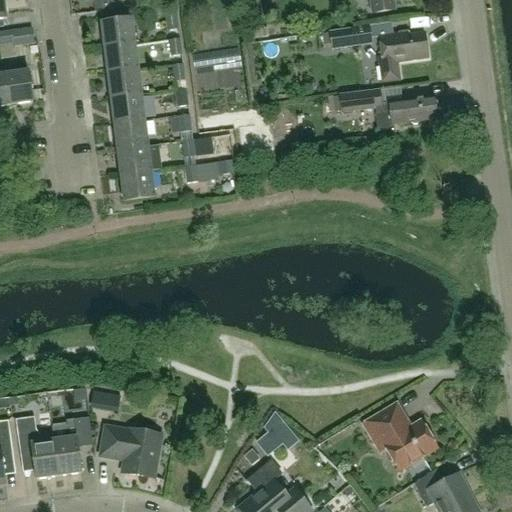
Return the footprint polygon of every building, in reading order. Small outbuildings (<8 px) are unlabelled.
[(392,0),(370,0),(372,15),(394,12),(392,0)] [(176,14),(165,16),(168,32),(178,31),(176,14)] [(104,50),(135,46),(132,20),(100,24),(104,50)] [(396,34),(396,24),(374,25),(375,35),(396,34)] [(328,32),(328,34),(331,51),(372,45),(369,26),(328,32)] [(34,44),(32,29),(11,32),(13,42),(14,47),(34,44)] [(382,64),(379,65),(381,84),(400,81),(398,64),(428,60),(425,35),(409,37),(409,34),(379,37),(382,64)] [(179,40),(169,42),(171,58),(181,57),(179,40)] [(107,75),(138,71),(135,46),(104,50),(107,75)] [(182,66),(172,67),(174,83),(184,82),(182,66)] [(110,101),(141,97),(138,71),(107,75),(110,101)] [(3,76),(7,106),(32,102),(28,72),(3,76)] [(185,91),(175,92),(177,109),(187,107),(185,91)] [(434,102),(434,98),(388,104),(389,105),(381,106),(379,92),(340,97),(342,113),(375,109),(376,116),(375,116),(378,132),(393,130),(392,126),(411,123),(413,126),(417,126),(419,123),(437,120),(436,113),(438,110),(437,104),(434,102)] [(141,97),(110,101),(113,126),(144,122),(141,97)] [(191,133),(188,116),(178,118),(180,134),(191,133)] [(144,122),(113,126),(116,151),(148,147),(144,122)] [(192,142),(181,143),(184,159),(194,158),(192,142)] [(148,147),(116,151),(120,177),(151,173),(148,147)] [(195,167),(185,168),(187,185),(197,183),(195,167)] [(151,173),(120,177),(123,202),(154,199),(151,173)] [(363,425),(380,454),(387,450),(400,473),(438,450),(422,422),(412,428),(398,404),(363,425)] [(36,480),(59,477),(55,441),(54,442),(44,443),(44,440),(37,431),(35,418),(16,420),(18,433),(21,457),(33,455),(36,480)] [(54,442),(55,441),(59,477),(82,474),(79,448),(93,446),(90,419),(67,422),(67,426),(52,428),(54,442)] [(0,485),(6,485),(3,464),(14,462),(9,422),(0,423),(0,485)] [(125,462),(122,474),(155,480),(162,436),(130,431),(130,432),(106,428),(101,458),(125,462)] [(249,482),(258,493),(239,509),(241,511),(311,511),(294,490),(286,496),(274,482),(282,475),(275,467),(272,463),(273,462),(272,461),(247,482),(248,483),(249,482)] [(438,470),(415,485),(427,509),(436,504),(439,511),(478,511),(459,475),(445,483),(438,470)]
